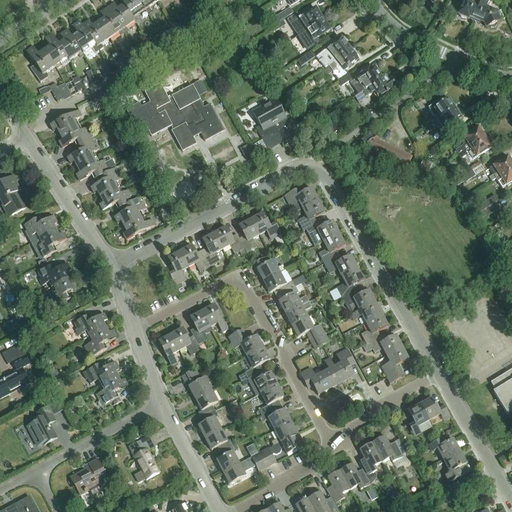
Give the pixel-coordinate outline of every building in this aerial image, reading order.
[(137,17),(145,11),(137,0),(118,0),(123,6),(134,22),(135,23),(139,20),(137,17)] [(149,8),(158,2),(156,0),(137,0),(145,11),(148,15),(152,12),(149,8)] [(469,18),(474,20),(482,0),(473,0),(473,2),(466,0),(465,0),(458,15),(460,16),(461,18),(465,19),(466,19),(468,20),(469,18)] [(486,8),(486,7),(487,4),(489,0),(482,0),(474,20),(484,24),(486,29),(490,27),(491,28),(495,29),(497,25),(497,24),(500,22),(496,12),(486,8)] [(106,9),(122,31),(124,34),(128,32),(126,28),(134,22),(123,6),(117,10),(113,4),(106,9)] [(109,40),(119,33),(121,37),(124,34),(122,31),(106,9),(99,13),(104,19),(98,24),(109,40)] [(289,9),(279,16),(282,21),(293,14),(289,9)] [(288,21),(299,37),(323,21),(316,10),(306,17),(306,16),(301,19),(298,14),(288,21)] [(189,27),(183,16),(177,19),(180,24),(183,30),(189,27)] [(101,46),(109,40),(98,24),(93,27),(88,21),(82,26),(96,46),(98,50),(99,51),(103,49),(101,46)] [(310,36),(314,42),(330,31),(323,21),(299,37),(302,42),(310,36)] [(95,52),(98,50),(96,46),(82,26),(79,22),(72,27),(78,35),(72,39),(83,55),(92,49),(95,52)] [(180,24),(172,28),(179,41),(187,37),(183,30),(180,24)] [(70,61),(79,55),(81,59),(84,56),(83,55),(72,39),(67,31),(60,35),(64,41),(58,45),(68,59),(70,61)] [(159,35),(165,47),(171,44),(165,32),(159,35)] [(71,63),(70,61),(68,59),(58,45),(51,35),(44,40),(50,48),(44,52),(55,68),(65,62),(67,65),(71,63)] [(159,50),(165,47),(159,35),(153,39),(159,50)] [(329,57),(333,63),(349,49),(341,40),(326,52),(325,51),(321,54),(326,60),(329,57)] [(132,49),(139,61),(145,58),(138,46),(132,49)] [(49,78),(47,74),(55,68),(44,52),(38,55),(33,47),(26,52),(35,66),(31,70),(41,84),(49,78)] [(132,64),(139,61),(132,49),(126,53),(132,64)] [(357,59),(349,49),(333,63),(320,73),(324,78),(336,69),(340,74),(357,59)] [(311,52),(300,60),(296,62),(300,68),(315,58),(311,52)] [(261,54),(253,60),(256,64),(265,59),(261,54)] [(259,69),(270,62),(267,58),(256,65),(259,69)] [(106,64),(112,75),(118,72),(112,60),(106,64)] [(106,78),(112,75),(106,64),(99,67),(106,78)] [(350,82),(354,88),(358,95),(362,93),(382,79),(381,79),(375,69),(370,71),(369,70),(350,82)] [(98,83),(92,71),(86,74),(92,86),(98,83)] [(348,75),(338,82),(342,88),(352,81),(348,75)] [(286,82),(282,76),(276,80),(280,86),(286,82)] [(362,104),(367,101),(365,98),(375,91),(379,98),(395,87),(390,79),(388,81),(385,76),(381,79),(382,79),(362,93),(358,95),(356,96),(362,104)] [(84,90),(78,78),(72,81),(78,93),(84,90)] [(200,80),(192,84),(196,92),(204,88),(200,80)] [(58,102),(64,99),(58,88),(56,84),(50,87),(58,102)] [(139,104),(125,111),(135,129),(144,124),(151,138),(171,128),(172,131),(171,132),(182,153),(197,146),(192,137),(200,133),(205,143),(225,133),(210,106),(204,109),(200,101),(192,86),(171,97),(172,99),(168,100),(160,85),(144,93),(150,104),(141,108),(139,104)] [(47,88),(39,91),(42,96),(49,93),(47,88)] [(103,93),(92,99),(95,105),(106,99),(103,93)] [(449,100),(442,104),(440,101),(428,108),(434,118),(420,127),(423,131),(425,129),(455,109),(454,107),(455,106),(452,101),(451,102),(449,100)] [(281,144),(283,147),(302,137),(301,136),(304,134),(305,134),(306,134),(307,132),(306,131),(294,120),(293,120),(292,120),(291,120),(286,110),(281,113),(274,101),(254,112),(262,126),(256,129),(261,138),(268,151),(274,148),(270,139),(277,135),(281,144)] [(428,133),(439,126),(443,132),(462,120),(455,109),(425,129),(428,133)] [(58,131),(60,136),(77,127),(74,122),(82,117),(79,111),(50,126),(54,133),(58,131)] [(363,112),(356,116),(360,122),(366,117),(363,112)] [(332,118),(321,125),(330,138),(340,131),(332,118)] [(76,141),(79,147),(91,141),(88,135),(90,134),(87,128),(79,132),(77,127),(60,136),(63,141),(59,143),(62,149),(76,141)] [(457,156),(485,138),(483,136),(484,135),(481,129),(479,130),(478,128),(460,140),(463,145),(454,151),(457,156)] [(360,140),(364,145),(373,138),(370,134),(360,140)] [(363,145),(371,149),(380,140),(379,140),(377,136),(373,138),(364,145),(363,145)] [(460,160),(469,155),(472,160),(491,148),(485,138),(457,156),(460,160)] [(371,149),(379,153),(385,143),(380,140),(371,149)] [(75,163),(78,169),(94,161),(91,154),(99,150),(96,144),(94,145),(91,141),(79,147),(82,152),(68,159),(71,165),(75,163)] [(379,153),(384,155),(389,145),(385,143),(379,153)] [(384,155),(388,158),(394,148),(389,145),(384,155)] [(388,158),(393,160),(399,150),(394,148),(388,158)] [(393,160),(398,162),(403,152),(399,150),(393,160)] [(398,162),(402,165),(408,154),(403,152),(398,162)] [(412,157),(408,154),(402,165),(407,167),(412,157)] [(496,179),(511,167),(511,160),(510,158),(509,159),(508,157),(489,169),(493,175),(488,178),(491,182),(496,179)] [(112,160),(106,163),(105,161),(97,166),(94,161),(78,169),(80,174),(76,176),(79,182),(94,175),(97,179),(103,176),(109,173),(115,170),(117,169),(112,160)] [(160,160),(151,165),(155,173),(164,168),(160,160)] [(432,164),(423,160),(419,168),(428,173),(432,164)] [(511,167),(496,179),(502,189),(511,182),(511,167)] [(453,184),(442,168),(429,176),(449,187),(453,184)] [(91,189),(94,195),(97,193),(101,198),(118,190),(115,184),(123,180),(120,174),(118,175),(115,170),(109,173),(103,176),(105,181),(91,189)] [(474,170),(462,178),(465,183),(477,175),(474,170)] [(0,183),(0,203),(8,219),(26,210),(17,193),(21,191),(13,177),(0,183)] [(302,210),(318,202),(312,189),(298,197),(295,191),(284,197),(290,207),(298,203),(302,210)] [(120,209),(126,206),(132,203),(129,198),(132,196),(129,191),(120,195),(118,190),(101,198),(103,203),(99,205),(102,211),(117,204),(120,209)] [(483,211),(496,203),(498,201),(495,196),(479,206),(483,211)] [(122,222),(125,228),(141,219),(138,213),(146,209),(143,204),(141,205),(138,200),(132,203),(126,206),(129,211),(114,218),(118,224),(122,222)] [(306,230),(314,226),(311,221),(324,213),(318,202),(302,210),(306,217),(297,221),(303,232),(306,230)] [(500,209),(496,203),(483,211),(487,217),(500,209)] [(169,219),(163,207),(157,210),(163,221),(169,219)] [(263,214),(251,221),(259,236),(266,233),(271,241),(281,236),(275,225),(270,227),(263,214)] [(36,235),(39,240),(56,231),(53,226),(57,224),(54,218),(39,226),(36,220),(24,227),(27,232),(25,233),(28,239),(36,235)] [(143,225),(141,219),(125,228),(127,233),(123,235),(126,241),(155,226),(152,220),(143,225)] [(252,240),(259,236),(251,221),(239,227),(246,240),(240,243),(244,250),(246,254),(257,249),(252,240)] [(323,243),(339,235),(333,223),(320,230),(317,224),(314,226),(306,230),(311,240),(320,236),(323,243)] [(234,255),(244,250),(240,243),(238,239),(233,241),(226,228),(214,235),(222,250),(229,246),(234,255)] [(56,231),(39,240),(42,246),(34,250),(37,256),(39,255),(42,260),(54,254),(51,248),(66,241),(62,235),(59,237),(56,231)] [(215,254),(222,250),(214,235),(202,241),(209,254),(203,257),(209,268),(219,262),(215,254)] [(324,265),(335,259),(332,254),(345,247),(339,235),(323,243),(327,250),(318,255),(324,265)] [(199,273),(209,268),(203,257),(198,259),(192,247),(179,253),(187,268),(195,264),(199,273)] [(187,268),(179,253),(168,259),(174,272),(169,275),(175,286),(185,281),(180,272),(187,268)] [(342,277),(357,269),(351,258),(338,264),(335,259),(324,265),(329,276),(338,271),(342,277)] [(255,272),(257,271),(263,283),(280,274),(286,271),(283,266),(277,270),(273,262),(269,264),(266,259),(253,266),(255,272)] [(50,282),(53,287),(70,278),(67,273),(70,271),(67,265),(53,273),(50,268),(38,274),(41,280),(39,280),(42,286),(50,282)] [(357,269),(342,277),(345,285),(336,289),(342,299),(353,293),(350,288),(363,281),(357,269)] [(292,283),(286,286),(280,274),(263,283),(269,295),(274,292),(277,298),(281,296),(295,288),(292,283)] [(301,292),(306,289),(304,284),(310,280),(307,275),(295,281),(301,292)] [(70,278),(53,287),(56,293),(48,297),(51,303),(53,302),(56,308),(68,301),(65,296),(80,288),(77,282),(73,284),(70,278)] [(185,294),(180,285),(175,288),(180,296),(185,294)] [(305,298),(298,301),(295,295),(298,294),(295,288),(281,296),(284,301),(278,303),(285,315),(308,303),(305,298)] [(375,304),(369,292),(356,299),(353,293),(342,299),(347,309),(349,308),(353,315),(360,312),(375,304)] [(291,327),(307,318),(304,311),(311,308),(308,303),(285,315),(291,327)] [(360,312),(353,315),(351,316),(353,322),(362,317),(366,324),(381,316),(375,304),(360,312)] [(202,313),(210,328),(217,324),(222,333),(226,330),(214,306),(202,313)] [(203,332),(210,328),(202,313),(190,319),(197,332),(192,335),(194,340),(197,346),(207,340),(203,332)] [(75,331),(78,337),(81,335),(84,340),(89,338),(106,328),(104,323),(107,322),(104,316),(90,323),(87,318),(74,324),(77,330),(75,331)] [(366,346),(377,340),(375,335),(388,328),(381,316),(366,324),(369,331),(361,336),(366,346)] [(309,339),(323,332),(320,327),(314,330),(307,318),(291,327),(297,339),(306,334),(309,339)] [(106,328),(89,338),(93,343),(84,348),(87,354),(89,353),(92,358),(104,352),(101,346),(116,338),(113,332),(109,334),(106,328)] [(200,351),(197,346),(194,340),(189,343),(182,330),(170,336),(178,352),(186,348),(190,357),(200,351)] [(245,337),(242,332),(228,339),(231,344),(245,337)] [(311,345),(326,337),(323,332),(309,339),(311,345)] [(171,355),(178,352),(170,336),(158,343),(171,367),(176,364),(171,355)] [(231,344),(234,349),(240,346),(246,358),(262,349),(256,338),(248,342),(245,337),(231,344)] [(314,350),(329,343),(326,337),(311,345),(314,350)] [(377,340),(366,346),(363,348),(366,354),(372,351),(374,355),(383,350),(387,357),(402,349),(396,337),(383,344),(380,339),(377,340)] [(49,354),(45,346),(36,350),(40,358),(49,354)] [(262,349),(246,358),(252,370),(245,374),(248,379),(262,372),(259,367),(269,361),(262,349)] [(395,368),(408,361),(402,349),(387,357),(391,364),(382,369),(390,385),(401,379),(395,368)] [(341,364),(334,368),(342,384),(354,378),(347,364),(352,362),(346,351),(336,356),(341,364)] [(16,372),(0,380),(0,399),(28,384),(20,369),(29,365),(24,356),(11,363),(16,372)] [(342,384),(334,368),(329,360),(324,362),(329,371),(322,375),(330,390),(342,384)] [(100,387),(117,378),(114,373),(118,370),(115,364),(103,371),(100,365),(85,373),(88,378),(86,379),(90,385),(97,381),(100,387)] [(50,380),(59,375),(54,367),(46,371),(50,380)] [(318,397),(330,390),(322,375),(314,379),(310,370),(300,375),(305,386),(311,383),(318,397)] [(511,370),(491,384),(496,392),(493,393),(507,416),(511,413),(511,370)] [(198,377),(195,372),(182,379),(184,384),(198,377)] [(262,372),(248,379),(250,385),(254,383),(260,395),(276,386),(270,374),(264,377),(262,372)] [(184,384),(187,389),(188,388),(194,400),(210,392),(204,380),(201,382),(198,377),(184,384)] [(120,403),(115,394),(127,387),(124,381),(120,384),(117,378),(100,387),(103,392),(95,397),(98,403),(100,402),(103,407),(112,402),(114,406),(120,403)] [(277,401),(283,398),(276,386),(260,395),(266,407),(257,411),(260,417),(274,409),(280,406),(277,401)] [(210,392),(194,400),(200,412),(197,414),(200,419),(214,412),(211,407),(217,404),(210,392)] [(420,406),(429,422),(441,415),(444,422),(450,419),(442,405),(437,408),(432,399),(420,406)] [(290,423),(284,411),(283,412),(280,406),(274,409),(260,417),(263,422),(268,420),(274,432),(290,423)] [(420,434),(432,428),(429,422),(420,406),(408,412),(413,421),(407,424),(415,437),(420,434)] [(31,424),(32,425),(29,427),(27,428),(31,436),(38,448),(43,446),(44,447),(56,440),(49,426),(55,423),(47,408),(36,414),(39,420),(31,424)] [(214,412),(200,419),(203,425),(198,427),(204,439),(219,431),(213,419),(217,418),(214,412)] [(290,423),(274,432),(278,439),(270,443),(273,447),(296,435),(290,423)] [(219,431),(204,439),(210,451),(216,448),(219,454),(232,447),(229,441),(226,443),(219,431)] [(282,448),(286,455),(303,447),(296,435),(273,447),(268,449),(272,455),(275,456),(279,454),(280,451),(280,449),(282,448)] [(146,437),(127,447),(141,473),(134,476),(138,483),(145,479),(145,480),(158,473),(146,450),(152,447),(146,437)] [(384,437),(371,444),(382,464),(390,459),(392,463),(403,457),(395,443),(389,446),(384,437)] [(437,450),(444,461),(460,453),(454,441),(446,445),(443,440),(428,447),(431,453),(437,450)] [(358,462),(363,471),(366,477),(376,472),(374,468),(382,464),(371,444),(359,451),(363,460),(358,462)] [(235,452),(232,447),(219,454),(221,459),(216,462),(222,473),(240,464),(233,453),(235,452)] [(267,450),(262,453),(269,467),(275,464),(267,450)] [(263,470),(269,467),(262,453),(256,456),(263,470)] [(467,464),(460,453),(444,461),(450,473),(444,476),(448,484),(462,476),(459,469),(467,464)] [(258,473),(263,470),(256,456),(251,459),(255,466),(258,473)] [(106,482),(102,485),(99,480),(102,478),(104,480),(107,478),(97,459),(87,464),(89,468),(69,478),(79,496),(89,491),(91,495),(108,486),(106,482)] [(242,463),(240,464),(222,473),(229,486),(244,477),(242,473),(255,466),(251,459),(242,463)] [(352,465),(339,472),(350,492),(358,487),(360,491),(371,485),(366,477),(363,471),(357,474),(352,465)] [(326,490),(331,498),(334,505),(344,500),(342,496),(350,492),(339,472),(326,479),(331,487),(326,490)] [(338,511),(334,505),(331,498),(325,502),(320,493),(307,500),(313,511),(338,511)] [(10,508),(2,511),(36,511),(29,498),(10,508)] [(297,511),(313,511),(307,500),(294,506),(297,511)]
